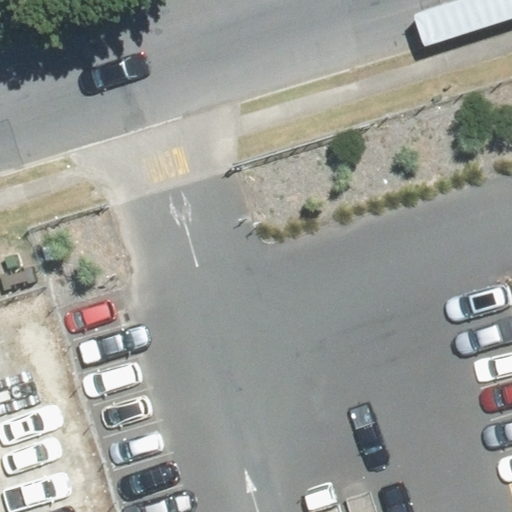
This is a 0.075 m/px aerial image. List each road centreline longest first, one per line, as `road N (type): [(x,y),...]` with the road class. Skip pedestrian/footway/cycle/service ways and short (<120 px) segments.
road 1 (unknown): [(182,275),(511,176)]
road 2 (secondary): [(0,84),(272,0)]
road 3 (unknown): [(182,275),(246,511)]
road 4 (unknown): [(113,49),(182,275)]
